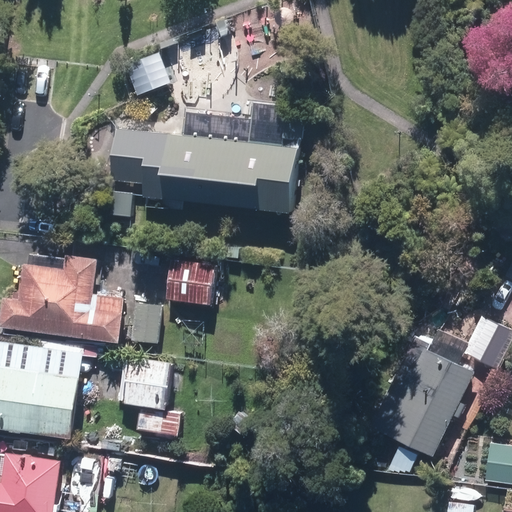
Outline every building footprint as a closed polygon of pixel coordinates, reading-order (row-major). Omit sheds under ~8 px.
[(265,21),(235,23),(237,62),(267,61),(265,21)] [(233,64),(218,30),(192,42),(207,76),(233,64)] [(161,54),(127,67),(138,96),(172,82),(161,54)] [(145,185),(144,196),(292,212),(299,149),(117,129),(111,181),(145,185)] [(136,196),(112,194),(110,227),(134,229),(136,196)] [(0,328),(119,343),(125,300),(94,296),(99,257),(67,253),(65,270),(25,265),(21,295),(5,293),(0,328)] [(219,266),(172,258),(166,297),(213,304),(219,266)] [(158,344),(163,305),(138,302),(133,341),(158,344)] [(511,336),(480,322),(466,353),(498,367),(511,336)] [(46,347),(0,341),(0,367),(43,373),(46,347)] [(461,401),(476,371),(414,341),(372,426),(434,456),(453,416),(458,419),(466,404),(461,401)] [(173,363),(127,359),(123,404),(141,406),(138,430),(178,433),(180,409),(168,408),(173,363)] [(0,430),(72,439),(80,377),(43,373),(0,367),(0,430)] [(511,484),(511,445),(491,444),(487,482),(511,484)] [(418,455),(400,447),(388,470),(409,472),(418,455)] [(0,481),(0,511),(56,511),(64,461),(6,453),(2,482),(0,481)] [(473,511),(473,504),(449,503),(448,511),(473,511)]
